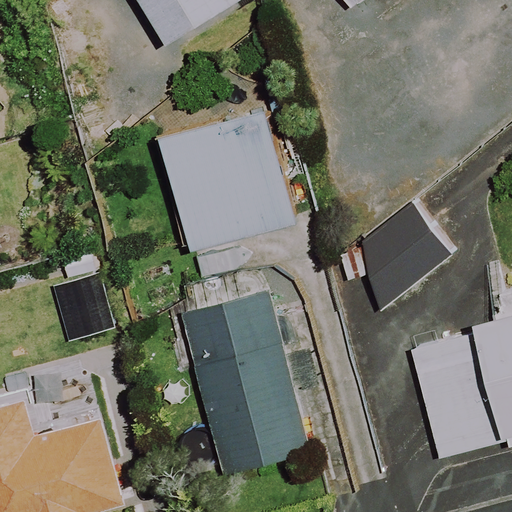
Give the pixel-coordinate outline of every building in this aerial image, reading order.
[(264,3),(262,0),(176,0),(200,40),(264,3)] [(371,0),(384,16),(405,0),(371,0)] [(42,99),(9,104),(14,136),(47,130),(42,99)] [(302,221),(272,110),(174,136),(203,247),(302,221)] [(456,256),(415,202),(339,257),(351,283),(373,276),(384,314),(456,256)] [(300,392),(327,386),(319,351),(292,357),(277,291),(192,311),(228,471),(314,452),(300,392)] [(511,294),(388,327),(418,438),(511,413),(511,294)] [(121,357),(102,296),(64,308),(83,368),(121,357)] [(0,511),(95,511),(129,503),(107,418),(42,434),(33,399),(0,407),(0,511)]
